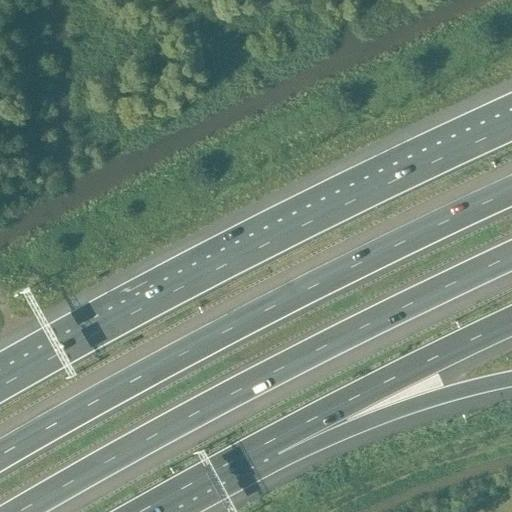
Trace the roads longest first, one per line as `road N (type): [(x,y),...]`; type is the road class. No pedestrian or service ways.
road 1 (motorway): [(511,124),(349,199),(0,387)]
road 2 (motorway): [(511,193),(418,234),(0,456)]
road 3 (motorway): [(24,511),(240,388),(511,255)]
road 4 (motorway): [(267,444),(511,320)]
road 5 (motorway): [(267,444),(511,380)]
road 6 (motorway): [(143,511),(267,444)]
